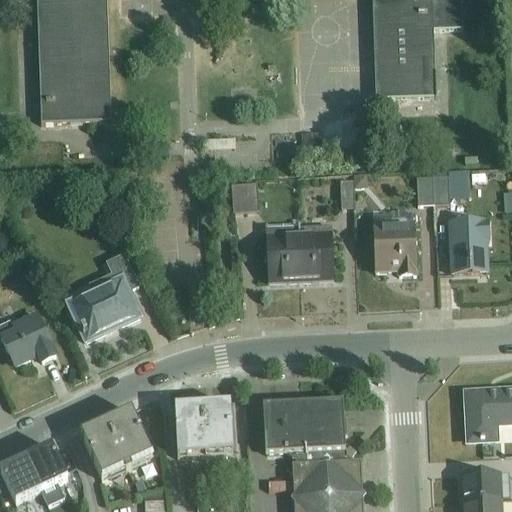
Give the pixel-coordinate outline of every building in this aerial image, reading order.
[(107,0),(37,0),(42,129),(111,128),(107,0)] [(461,4),(373,7),(376,105),(436,103),(434,36),(462,35),(461,4)] [(320,139),(302,140),(303,157),(321,156),(320,139)] [(236,143),(203,144),(203,155),(236,154),(236,143)] [(368,178),(354,178),(355,192),(368,191),(368,178)] [(433,182),(434,210),(450,209),(449,181),(433,182)] [(434,210),(433,182),(417,182),(419,210),(434,210)] [(354,185),(341,185),(342,214),(354,213),(354,185)] [(258,188),(232,190),(234,217),(260,215),(258,188)] [(506,210),(504,190),(494,191),(495,211),(506,210)] [(374,228),(372,228),(376,276),(375,276),(375,279),(398,278),(398,282),(418,282),(418,274),(416,274),(415,218),(408,219),(404,215),(392,216),(389,220),(374,220),(374,228)] [(489,225),(450,227),(453,279),(487,277),(485,246),(489,245),(489,225)] [(301,289),(299,232),(299,228),(266,230),(266,240),(268,290),(301,289)] [(299,232),(301,289),(334,287),(332,230),(299,232)] [(91,295),(64,307),(85,352),(145,324),(132,296),(141,293),(135,281),(144,277),(135,258),(126,262),(125,259),(106,268),(112,279),(89,290),(91,295)] [(13,324),(0,330),(0,340),(15,374),(37,362),(40,370),(59,362),(38,316),(15,327),(13,324)] [(511,395),(466,398),(469,446),(499,444),(499,431),(511,430),(511,395)] [(284,411),(264,412),(267,459),(289,458),(301,468),(293,468),(294,499),(291,503),(295,506),(295,511),(362,511),(362,504),(362,502),(365,499),(361,497),(361,496),(362,495),(361,472),(360,472),(359,471),(359,467),(355,467),(354,466),(350,466),(350,463),(356,457),(350,451),(347,454),(344,452),(343,440),(347,440),(346,422),(342,422),(342,408),(303,410),(303,406),(284,407),(284,411)] [(231,409),(175,412),(178,462),(234,458),(231,409)] [(131,414),(81,438),(105,487),(154,464),(131,414)] [(26,463),(41,497),(42,496),(58,489),(67,484),(52,451),(26,463)] [(41,497),(26,463),(0,475),(17,508),(41,497)] [(461,506),(503,504),(503,502),(511,501),(509,477),(460,478),(461,506)] [(293,484),(269,484),(269,496),(293,495),(293,484)] [(58,489),(42,496),(49,510),(64,503),(58,489)] [(145,505),(166,504),(165,494),(145,500),(145,505)]
